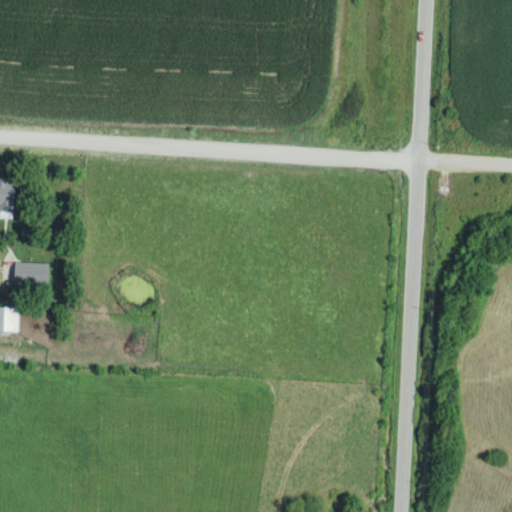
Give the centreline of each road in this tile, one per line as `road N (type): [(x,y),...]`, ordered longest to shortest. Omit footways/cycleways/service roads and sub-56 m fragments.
road 1 (residential): [(0,136),(511,163)]
road 2 (secondary): [(402,511),(425,0)]
